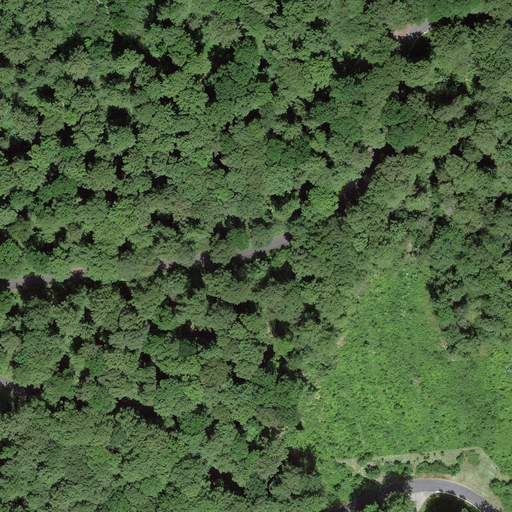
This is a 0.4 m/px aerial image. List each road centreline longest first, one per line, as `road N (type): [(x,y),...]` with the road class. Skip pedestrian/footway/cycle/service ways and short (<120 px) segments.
road 1 (unclassified): [(511,17),(452,20),(406,45),(378,146),(354,191),(296,238),(211,261),(0,286)]
road 2 (unclassified): [(0,382),(152,414),(262,511)]
road 3 (unclassified): [(344,511),(425,486),(460,491),(490,511)]
